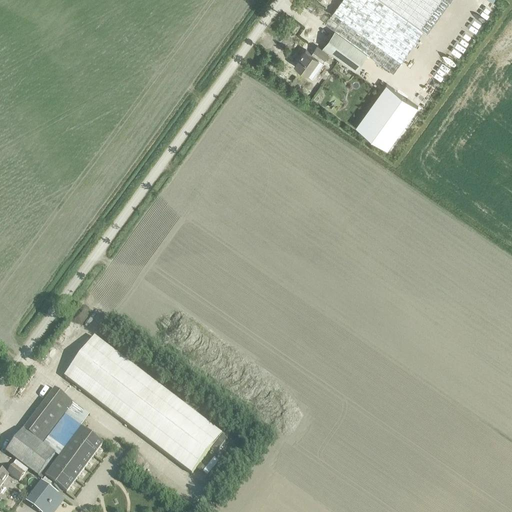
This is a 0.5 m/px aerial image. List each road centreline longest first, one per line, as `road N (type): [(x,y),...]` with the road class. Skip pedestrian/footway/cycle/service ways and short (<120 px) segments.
road 1 (tertiary): [(0,383),(278,0)]
road 2 (unknown): [(86,511),(122,461),(122,429),(26,347)]
